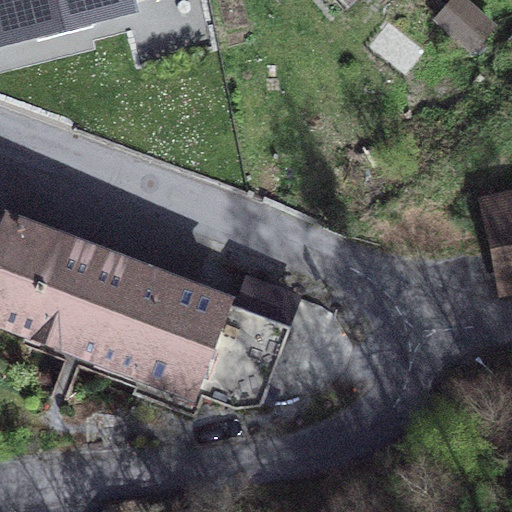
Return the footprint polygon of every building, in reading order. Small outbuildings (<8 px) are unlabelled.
[(0,0),(0,39),(34,31),(51,26),(49,17),(85,8),(87,17),(126,7),(123,0),(0,0)] [(450,9),(439,22),(472,50),(492,28),(467,6),(458,16),(450,9)] [(38,44),(90,30),(87,17),(85,8),(49,17),(51,26),(34,31),(38,44)] [(509,293),(511,292),(511,203),(493,206),(509,293)] [(0,244),(9,221),(0,218),(0,244)] [(177,284),(9,221),(0,244),(0,318),(193,390),(217,327),(226,302),(177,284)] [(193,390),(244,409),(268,346),(217,327),(193,390)]
